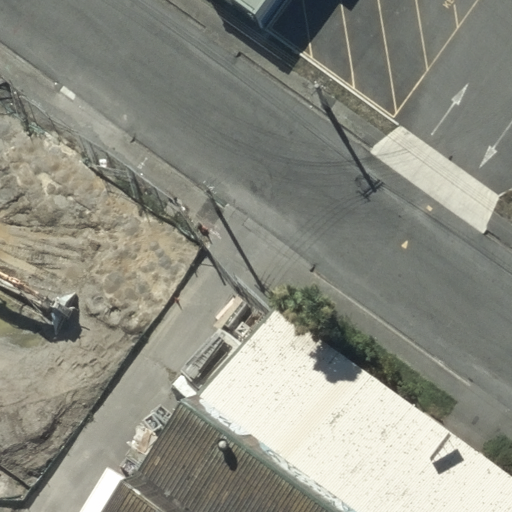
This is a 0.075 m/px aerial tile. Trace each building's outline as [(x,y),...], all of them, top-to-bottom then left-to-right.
[(386,0),(322,0),(302,31),(370,76),(400,30),(377,15),(386,0)] [(511,0),(443,0),(410,43),(457,79),(511,7),(511,0)] [(195,259),(86,181),(41,243),(151,321),(195,259)] [(112,310),(49,263),(29,290),(54,309),(0,380),(0,474),(22,490),(121,358),(92,337),(112,310)] [(511,511),(511,487),(296,333),(167,511),(511,511)]
